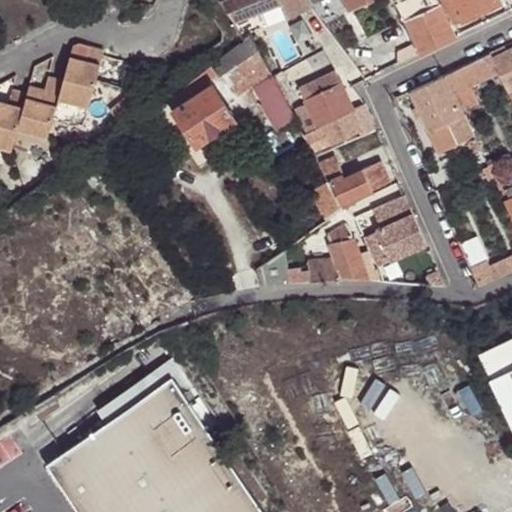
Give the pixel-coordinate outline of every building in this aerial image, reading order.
[(305,0),(225,0),(220,2),(234,24),(283,3),(289,16),(311,7),(307,1),(305,0)] [(371,0),(343,0),(348,10),(371,0)] [(392,0),(393,1),(402,20),(406,19),(421,52),(456,36),(441,3),(440,3),(438,0),(392,0)] [(452,0),(442,0),(455,25),(462,20),(452,0)] [(452,0),(462,20),(463,22),(501,4),(499,0),(452,0)] [(462,20),(455,25),(459,34),(506,13),(501,4),(463,22),(462,20)] [(250,34),(243,40),(216,64),(222,73),(236,95),(256,82),(270,72),(250,34)] [(88,106),(104,51),(89,47),(85,60),(70,56),(63,81),(48,77),(44,91),(29,87),(27,94),(12,90),(8,104),(0,101),(0,146),(12,149),(18,128),(47,136),(58,98),(88,106)] [(503,79),(509,92),(511,90),(511,48),(492,58),(500,72),(503,79)] [(493,76),(500,72),(492,58),(490,53),(445,75),(454,94),(472,85),(493,76)] [(216,64),(212,66),(218,75),(222,73),(216,64)] [(212,66),(169,101),(174,110),(212,84),(210,81),(218,75),(212,66)] [(299,89),(304,99),(340,82),(335,71),(299,89)] [(284,125),(295,119),(287,104),(281,94),(273,78),(270,72),(256,82),(281,127),(284,125)] [(496,81),(503,79),(500,72),(493,76),(496,81)] [(273,78),(281,94),(290,88),(282,73),(273,78)] [(431,131),(464,115),(462,111),(454,94),(445,75),(411,91),(431,131)] [(350,111),(354,110),(340,82),(304,99),(307,104),(319,127),(325,124),(350,111)] [(234,119),(212,84),(174,110),(196,144),(234,119)] [(454,94),(462,111),(480,102),(472,85),(454,94)] [(281,94),(287,104),(297,99),(290,88),(281,94)] [(308,133),(319,127),(307,104),(297,110),(308,133)] [(374,124),(366,104),(354,110),(350,111),(360,130),(362,129),(374,124)] [(360,130),(350,111),(325,124),(326,126),(335,143),(360,130)] [(440,153),(475,136),(464,115),(431,131),(440,153)] [(377,129),(374,124),(362,129),(365,135),(377,129)] [(305,137),(313,153),(335,143),(326,126),(305,137)] [(473,153),(481,149),(476,140),(469,143),(473,153)] [(343,208),(354,203),(353,198),(387,183),(380,169),(375,171),(372,166),(345,178),(336,159),(321,166),(328,181),(343,208)] [(495,179),(506,201),(511,199),(508,190),(509,188),(496,161),(492,159),(487,162),(489,167),(495,179)] [(446,171),(453,185),(471,176),(470,174),(472,173),(467,163),(465,164),(464,162),(446,171)] [(490,181),(495,179),(489,167),(485,169),(490,181)] [(343,209),(343,208),(328,181),(311,189),(327,220),(339,212),(343,209)] [(426,242),(405,194),(374,208),(381,223),(362,232),(377,265),(426,242)] [(328,235),(331,245),(352,238),(354,238),(345,224),(328,235)] [(467,256),(472,271),(489,262),(478,237),(461,245),(467,256)] [(343,281),(367,281),(352,238),(331,245),(336,259),(307,262),(307,264),(309,264),(311,283),(343,281)] [(497,279),(511,272),(511,268),(508,259),(491,266),(497,279)] [(482,287),(497,279),(491,266),(489,262),(472,271),(478,285),(479,287),(482,287)] [(264,269),(258,272),(260,278),(266,274),(264,269)] [(511,336),(481,351),(511,416),(511,336)] [(265,511),(179,382),(49,469),(77,511),(265,511)]
